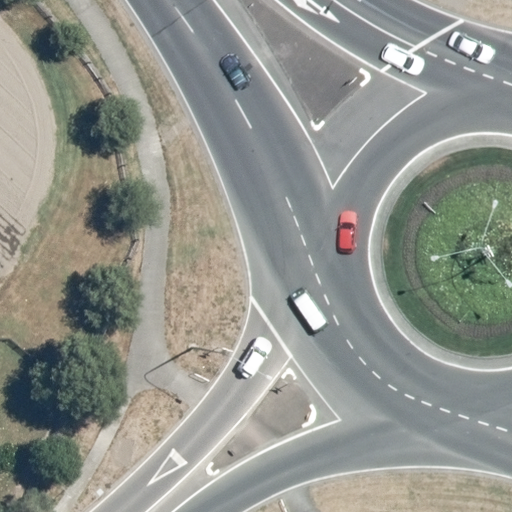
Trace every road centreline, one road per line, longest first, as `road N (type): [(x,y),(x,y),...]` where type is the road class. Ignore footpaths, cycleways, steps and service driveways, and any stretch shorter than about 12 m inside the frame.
road 1 (secondary): [(315,265),(224,81),(172,0)]
road 2 (tertiary): [(129,511),(320,286)]
road 3 (secondary): [(315,265),(370,169),(396,141),(472,98),(511,93)]
road 4 (tertiary): [(442,410),(282,468),(195,511)]
road 5 (secondary): [(337,0),(416,47),(511,88)]
road 6 (secondary): [(442,410),(377,377),(355,354),(320,286)]
